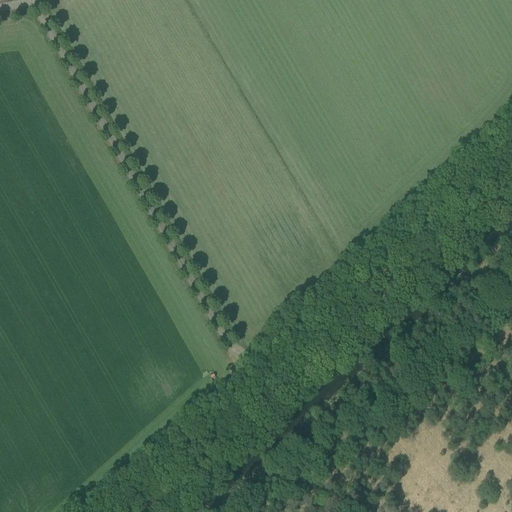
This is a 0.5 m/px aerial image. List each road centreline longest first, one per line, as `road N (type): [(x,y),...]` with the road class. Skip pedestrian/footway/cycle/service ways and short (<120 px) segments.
road 1 (unclassified): [(145,511),(511,179)]
road 2 (track): [(511,268),(248,511)]
